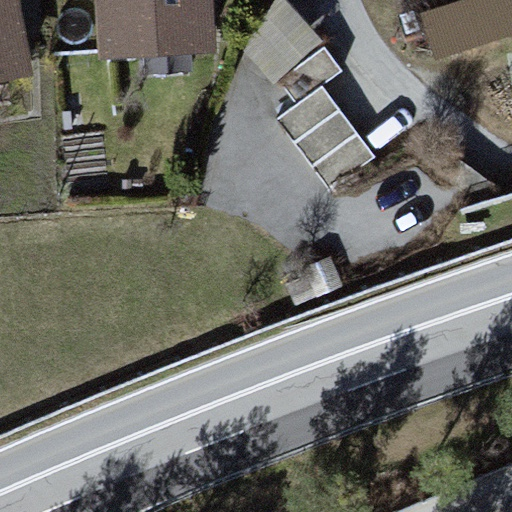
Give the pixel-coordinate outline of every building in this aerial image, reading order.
[(24,0),(0,0),(0,82),(40,74),(24,0)] [(215,0),(100,0),(104,50),(218,41),(215,0)] [(511,0),(469,0),(422,16),(440,68),(511,43),(511,0)] [(290,2),(244,50),(284,88),(330,41),(290,2)] [(294,121),(344,178),(377,149),(327,92),(294,121)]
